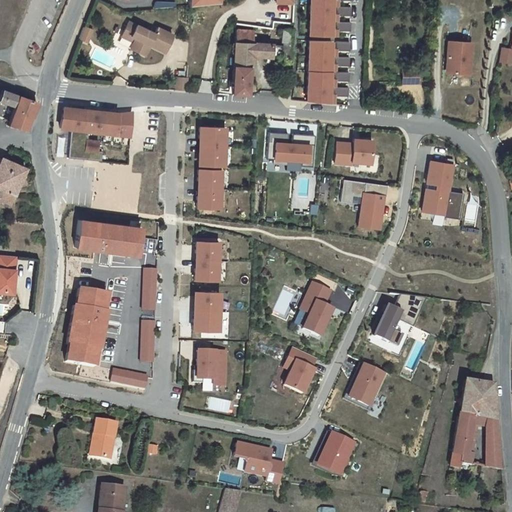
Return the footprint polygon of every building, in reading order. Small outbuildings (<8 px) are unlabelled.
[(335,0),(309,0),(309,35),(334,36),(335,0)] [(172,36),(155,27),(152,33),(127,21),(121,32),(137,40),(132,51),(142,56),(147,46),(163,53),(172,36)] [(237,24),(236,41),(253,42),(255,25),(237,24)] [(82,28),(78,40),(86,43),(88,36),(86,35),(87,30),(82,28)] [(280,29),(279,44),(291,44),(292,30),(280,29)] [(137,40),(121,32),(119,36),(132,42),(128,49),(132,51),(137,40)] [(334,39),(309,38),(307,100),(333,100),(334,39)] [(335,39),(335,99),(349,99),(350,39),(335,39)] [(450,58),(449,72),(471,73),(472,41),(449,40),(448,58),(450,58)] [(253,42),(236,41),(235,58),(233,91),(246,92),(248,68),(253,68),(254,55),(273,56),(274,44),(253,42)] [(511,53),(511,48),(502,47),(500,61),(511,62),(511,53)] [(419,63),(403,63),(403,77),(419,77),(419,63)] [(185,79),(175,78),(174,90),(184,91),(185,79)] [(1,103),(14,107),(17,95),(5,91),(1,103)] [(37,102),(35,101),(17,95),(14,107),(10,121),(9,126),(28,129),(32,113),(34,114),(37,102)] [(73,127),(70,157),(87,158),(103,160),(104,148),(100,148),(101,138),(89,137),(90,128),(92,109),(82,108),(62,106),(60,125),(73,127)] [(92,109),(90,128),(131,133),(133,113),(116,111),(92,109)] [(222,128),(194,127),(193,166),(220,167),(222,128)] [(266,157),(272,158),(272,160),(301,162),(301,165),(312,166),(313,145),(308,144),(286,143),(287,133),(268,131),(266,157)] [(371,140),(352,139),(350,163),(369,165),(371,140)] [(351,143),(334,142),(333,164),(349,165),(351,143)] [(419,212),(443,216),(457,218),(461,195),(446,193),(451,165),(427,161),(419,212)] [(0,209),(1,204),(14,208),(27,171),(1,162),(0,165),(0,209)] [(218,171),(193,170),(191,208),(216,209),(218,171)] [(360,196),(356,226),(379,229),(383,199),(385,186),(341,180),(339,193),(338,202),(348,203),(349,195),(360,196)] [(79,218),(75,248),(141,256),(144,226),(79,218)] [(212,245),(189,244),(189,256),(190,256),(190,271),(188,271),(188,283),(211,284),(212,245)] [(0,270),(0,294),(5,295),(13,295),(17,258),(3,257),(2,270),(0,270)] [(157,309),(157,267),(141,267),(141,309),(157,309)] [(297,311),(305,314),(297,331),(315,339),(328,312),(320,309),(327,294),(308,285),(297,311)] [(64,361),(95,366),(106,293),(78,288),(75,306),(73,306),(64,361)] [(212,296),(189,295),(188,307),(190,307),(189,314),(188,314),(188,322),(186,322),(186,333),(212,334),(213,315),(211,315),(212,296)] [(0,302),(0,314),(8,315),(8,302),(0,302)] [(399,333),(391,330),(399,311),(384,304),(370,335),(385,342),(386,341),(394,344),(399,333)] [(140,319),(139,361),(155,362),(156,319),(140,319)] [(310,372),(308,371),(313,361),(290,350),(281,369),(286,372),(279,387),(299,396),(310,372)] [(217,389),(219,355),(190,354),(189,374),(186,374),(186,386),(195,386),(196,383),(206,383),(206,388),(217,389)] [(381,373),(361,364),(347,396),(367,405),(381,373)] [(146,390),(149,375),(112,366),(108,381),(146,390)] [(480,464),(500,468),(488,385),(481,384),(461,379),(447,467),(454,468),(456,461),(471,463),(476,433),(481,434),(482,429),(486,430),(480,464)] [(196,383),(195,386),(195,395),(205,395),(206,388),(206,383),(196,383)] [(92,433),(97,433),(94,450),(111,453),(116,423),(95,419),(92,433)] [(350,442),(328,432),(314,463),(336,473),(350,442)] [(155,446),(147,445),(146,453),(153,454),(155,446)] [(265,463),(267,453),(233,446),(231,460),(241,462),(244,466),(242,475),(265,480),(265,484),(278,487),(280,466),(265,463)] [(110,459),(111,453),(94,450),(93,456),(110,459)] [(95,511),(99,511),(98,511),(117,511),(121,490),(98,486),(95,511)] [(236,511),(241,494),(225,492),(220,511),(236,511)]
